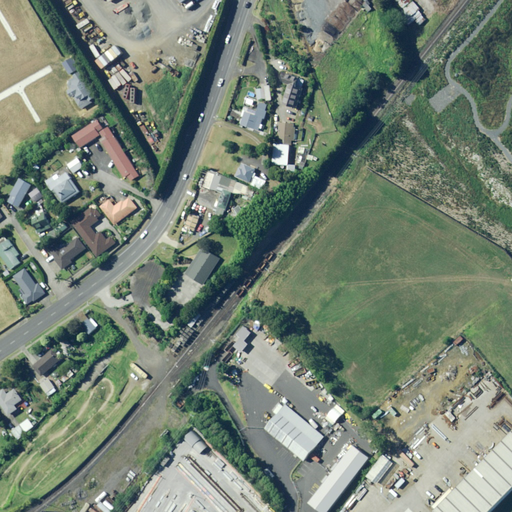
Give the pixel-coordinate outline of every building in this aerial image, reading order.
[(393,0),(401,10),(398,13),(409,26),(414,22),(415,23),(416,22),(422,30),(425,27),(421,23),(427,18),(423,13),(422,14),(419,10),(420,9),(412,0),(393,0)] [(362,6),(367,12),(371,9),(366,3),(362,6)] [(409,35),(406,30),(404,26),(398,30),(403,39),(408,36),(409,35)] [(412,34),(409,37),(412,40),(419,33),(416,30),(412,34)] [(110,64),(105,57),(100,61),(105,68),(110,64)] [(302,89),(302,88),(301,88),(304,81),(298,79),(299,78),(282,72),(280,79),(281,79),(280,81),(282,82),(282,83),(284,83),(286,84),(288,85),(281,103),(296,108),(302,89)] [(265,99),(266,101),(271,100),(269,85),(264,86),(264,88),(256,89),(255,89),(257,100),(265,99)] [(87,99),(82,90),(70,96),(74,105),(87,99)] [(48,110),(42,103),(19,121),(27,132),(30,130),(34,134),(57,114),(51,108),(48,110)] [(262,114),(244,108),(243,107),(240,116),(242,117),(241,119),(240,124),(239,125),(254,130),(258,131),(258,130),(262,118),(263,114),(262,114)] [(96,120),(71,136),(79,148),(99,135),(97,132),(102,129),(96,120)] [(296,140),(296,136),(294,136),(295,127),(293,127),(293,124),(278,122),(277,138),(276,144),(291,145),(291,141),(294,141),(294,140),(296,140)] [(111,133),(108,128),(107,127),(98,132),(101,138),(98,140),(122,178),(125,176),(126,178),(129,182),(138,176),(138,175),(134,170),(126,157),(120,147),(111,133)] [(276,144),(274,143),(272,166),(288,168),(291,145),(276,144)] [(66,166),(72,174),(82,167),(76,158),(74,160),(66,166)] [(235,177),(249,183),(250,182),(255,185),(258,178),(254,176),(255,174),(254,173),(255,169),(244,164),(242,169),(239,168),(235,177)] [(235,172),(223,167),(222,170),(233,176),(235,172)] [(79,192),(73,182),(66,172),(58,177),(56,174),(52,176),(44,182),(51,191),(60,204),(79,192)] [(218,191),(222,177),(207,172),(203,187),(210,189),(218,191)] [(27,191),(30,185),(18,179),(12,190),(9,195),(10,196),(7,200),(7,201),(9,203),(18,208),(27,191)] [(28,194),(34,202),(35,202),(43,196),(36,188),(29,193),(28,194)] [(230,198),(232,192),(223,189),(222,193),(217,207),(216,211),(216,212),(223,215),(225,210),(226,210),(230,198)] [(137,208),(136,207),(128,197),(123,202),(121,200),(113,206),(108,200),(99,207),(113,226),(137,208)] [(100,216),(99,215),(95,209),(93,210),(91,207),(70,222),(83,239),(96,257),(115,243),(111,238),(110,236),(108,238),(106,240),(101,234),(100,232),(99,231),(95,234),(90,227),(98,221),(96,218),(100,216)] [(50,228),(45,218),(42,212),(37,214),(30,217),(36,230),(37,233),(38,233),(50,228)] [(58,234),(67,227),(63,221),(54,228),(54,229),(46,235),(47,236),(50,240),(58,234)] [(85,249),(77,238),(76,237),(72,240),(66,245),(60,250),(58,247),(57,246),(49,252),(53,258),(52,258),(53,260),(61,269),(61,270),(71,262),(70,260),(85,249)] [(22,261),(19,257),(18,256),(21,254),(11,239),(0,246),(0,250),(12,269),(22,262),(22,261)] [(203,286),(220,259),(202,247),(185,274),(203,286)] [(48,293),(47,292),(41,283),(38,284),(28,268),(16,276),(19,281),(23,288),(27,293),(23,296),(29,304),(35,300),(36,301),(48,293)] [(191,328),(201,316),(196,312),(186,324),(191,328)] [(99,327),(90,318),(83,325),(91,334),(99,327)] [(244,342),(251,334),(242,327),(235,335),(239,339),(233,347),(241,353),(248,345),(244,342)] [(63,342),(69,348),(74,344),(68,337),(63,342)] [(48,372),(64,358),(63,357),(65,355),(58,347),(56,349),(55,348),(46,355),(44,357),(38,362),(34,366),(43,376),(48,372)] [(131,368),(143,378),(151,369),(139,358),(131,368)] [(72,370),(66,375),(69,379),(75,374),(72,370)] [(47,389),(54,384),(50,378),(43,384),(47,389)] [(10,394),(8,392),(6,388),(0,392),(0,400),(11,415),(20,408),(20,407),(21,406),(19,403),(26,399),(18,388),(13,392),(10,394)] [(317,396),(323,403),(330,397),(324,389),(317,396)] [(434,408),(423,395),(396,419),(401,424),(400,425),(406,433),(434,408)] [(264,429),(303,462),(324,438),(285,405),(264,429)] [(380,423),(391,413),(390,411),(379,421),(380,423)] [(28,433),(25,429),(21,424),(13,431),(19,440),(28,433)] [(511,433),(435,511),(490,511),(511,490),(511,433)] [(214,450),(200,436),(191,444),(205,459),(214,450)] [(409,453),(404,448),(398,454),(411,468),(415,465),(406,456),(409,453)] [(228,464),(222,456),(216,462),(216,463),(222,469),(228,464)] [(373,483),(389,461),(382,456),(366,478),(373,483)] [(201,485),(209,490),(212,486),(203,481),(201,485)]
